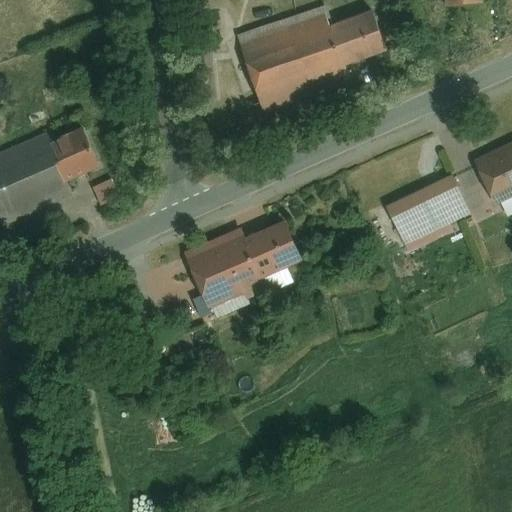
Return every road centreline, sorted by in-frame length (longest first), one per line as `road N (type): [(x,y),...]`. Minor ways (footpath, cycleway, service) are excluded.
road 1 (tertiary): [(186,211),(511,65)]
road 2 (unclassified): [(163,0),(176,178),(186,211)]
road 3 (tertiary): [(0,295),(186,211)]
road 4 (unknown): [(350,0),(387,121)]
